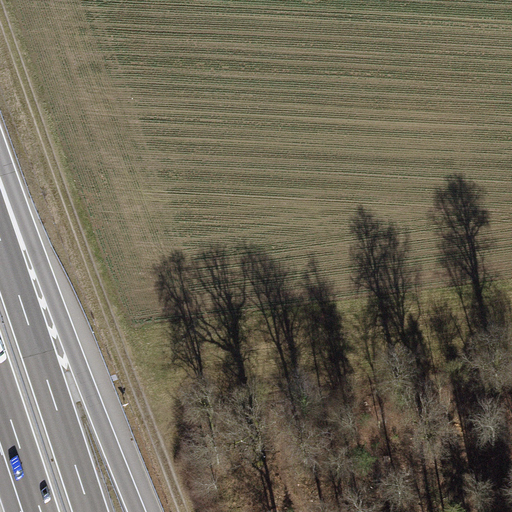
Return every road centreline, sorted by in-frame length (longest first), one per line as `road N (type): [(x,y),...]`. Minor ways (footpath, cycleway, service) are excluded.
road 1 (track): [(0,6),(184,511)]
road 2 (trunk): [(138,511),(0,182)]
road 3 (trunk): [(91,511),(0,235)]
road 4 (trunk): [(0,384),(41,511)]
